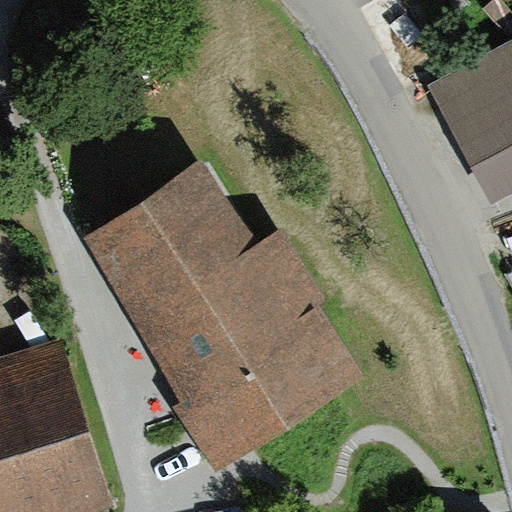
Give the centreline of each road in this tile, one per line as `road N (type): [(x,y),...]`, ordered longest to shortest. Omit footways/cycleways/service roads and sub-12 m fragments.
road 1 (track): [(0,41),(90,300),(140,511)]
road 2 (residential): [(302,0),(359,76),(413,176),(511,411)]
